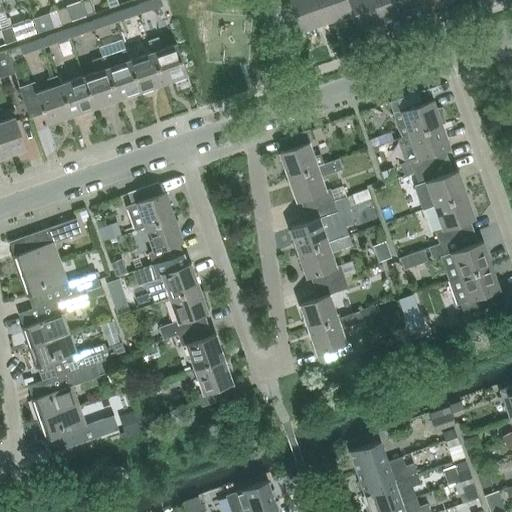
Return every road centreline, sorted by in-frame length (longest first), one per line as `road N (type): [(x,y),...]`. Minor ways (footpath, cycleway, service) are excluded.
road 1 (residential): [(179,147),(259,366),(268,365),(279,360),(251,119)]
road 2 (residential): [(251,119),(447,52)]
road 3 (residential): [(0,212),(179,147)]
road 4 (residential): [(511,229),(447,52)]
